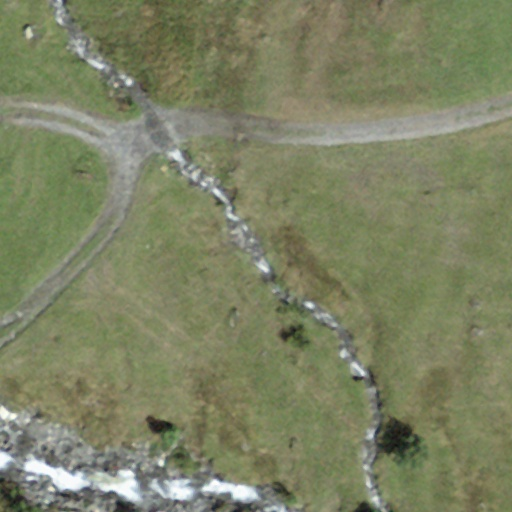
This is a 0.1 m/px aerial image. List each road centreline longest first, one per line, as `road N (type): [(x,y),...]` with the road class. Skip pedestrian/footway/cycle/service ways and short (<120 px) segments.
road 1 (track): [(511,102),(458,120),(367,128),(236,129),(168,117),(132,142)]
road 2 (track): [(132,142),(0,96)]
